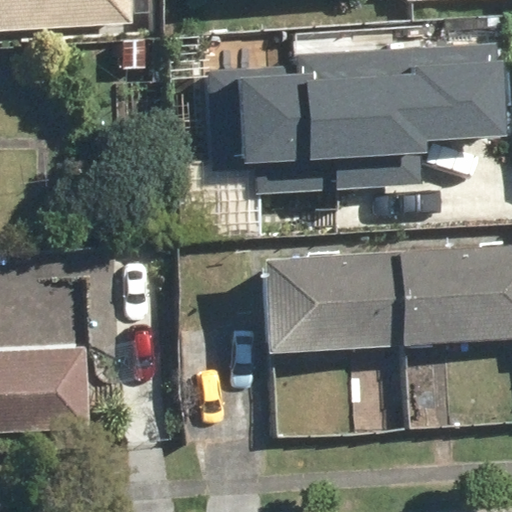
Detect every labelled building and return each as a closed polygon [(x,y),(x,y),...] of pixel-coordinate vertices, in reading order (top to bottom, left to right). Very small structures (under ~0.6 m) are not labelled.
[(0,0),(0,37),(122,31),(120,0),(0,0)] [(185,0),(186,20),(370,18),(370,0),(185,0)] [(179,70),(185,186),(227,184),(229,208),(413,199),(411,170),(453,168),(452,152),(473,151),(467,36),(253,47),(254,66),(179,70)] [(511,235),(420,242),(421,259),(332,266),(331,255),(282,258),(282,267),(244,269),(251,366),(511,346),(511,235)] [(0,440),(77,436),(73,351),(0,354),(0,440)]
